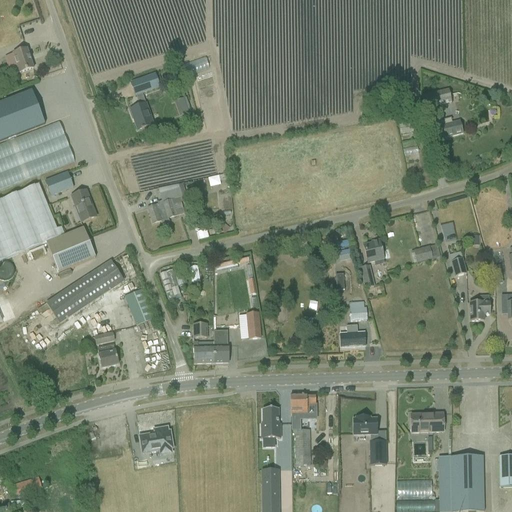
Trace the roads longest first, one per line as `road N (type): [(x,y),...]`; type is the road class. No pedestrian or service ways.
road 1 (unclassified): [(143,267),(511,169)]
road 2 (tertiary): [(184,387),(511,372)]
road 3 (unclassified): [(143,267),(48,0)]
road 4 (tertiary): [(0,440),(90,406),(184,387)]
road 5 (unclassified): [(184,387),(143,267)]
